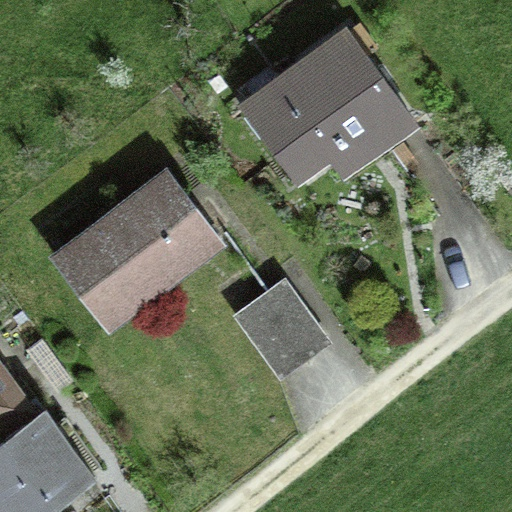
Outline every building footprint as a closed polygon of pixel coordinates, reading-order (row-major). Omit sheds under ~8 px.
[(350,43),(251,117),(303,186),(369,137),(382,155),(415,131),(402,113),(350,43)] [(171,175),(64,254),(111,318),(218,239),(171,175)] [(289,275),(243,311),(283,363),(330,327),(289,275)] [(64,325),(34,347),(54,374),(84,352),(64,325)] [(0,382),(0,423),(21,408),(0,382)] [(36,397),(21,408),(0,423),(0,511),(48,511),(95,476),(36,397)]
